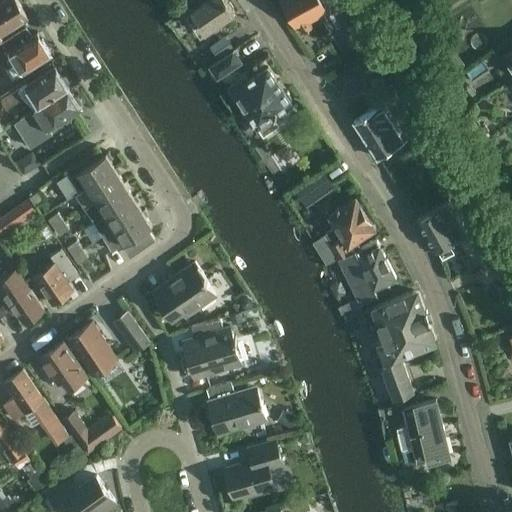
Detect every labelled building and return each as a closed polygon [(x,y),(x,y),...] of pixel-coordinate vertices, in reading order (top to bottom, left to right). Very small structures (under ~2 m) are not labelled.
[(17,0),(3,0),(0,2),(0,40),(3,38),(1,34),(28,17),(17,0)] [(204,0),(192,8),(194,12),(205,30),(222,19),(235,11),(228,0),(204,0)] [(309,19),(329,7),(323,0),(280,0),(298,27),(300,25),(303,30),(304,29),(305,31),(310,28),(309,26),(311,24),(309,19)] [(4,40),(0,43),(0,59),(12,52),(15,57),(23,70),(50,52),(37,32),(31,35),(31,34),(26,26),(4,40)] [(369,28),(359,33),(366,44),(375,39),(369,28)] [(511,37),(498,47),(503,54),(508,62),(511,68),(511,37)] [(437,47),(452,72),(465,64),(449,39),(437,47)] [(212,46),(211,46),(218,58),(228,52),(221,40),(212,46)] [(211,63),(210,64),(211,65),(218,75),(241,61),(234,50),(233,48),(228,52),(218,58),(211,63)] [(6,108),(24,96),(24,97),(35,107),(23,115),(69,86),(67,83),(68,80),(65,75),(61,74),(55,65),(1,100),(6,108)] [(273,115),(292,103),(290,100),(291,95),(287,90),(282,88),(268,67),(245,83),(241,77),(231,85),(248,112),(250,111),(259,125),(261,124),(265,131),(278,122),(273,115)] [(17,126),(31,147),(53,132),(50,126),(81,106),(80,103),(81,100),(78,95),(74,95),(69,86),(23,115),(14,121),(15,122),(9,125),(12,129),(17,126)] [(354,121),(378,157),(408,137),(407,136),(417,130),(395,95),(386,101),(385,100),(354,121)] [(33,150),(16,160),(24,173),(41,162),(33,150)] [(78,172),(68,178),(76,192),(87,186),(115,168),(106,154),(78,172)] [(115,168),(76,192),(86,206),(124,182),(115,168)] [(124,182),(86,206),(87,209),(95,221),(105,215),(133,197),(125,184),(124,182)] [(41,190),(30,196),(36,204),(46,198),(41,190)] [(28,197),(10,209),(18,221),(36,209),(28,197)] [(105,215),(95,221),(103,234),(113,228),(142,210),(133,197),(105,215)] [(331,245),(338,259),(361,246),(357,239),(376,228),(356,197),(329,214),(336,226),(325,234),(331,245)] [(437,249),(439,248),(443,255),(455,249),(451,242),(456,238),(461,245),(470,240),(466,232),(467,232),(449,199),(438,205),(418,216),(437,249)] [(49,217),(55,226),(65,219),(59,210),(49,217)] [(113,228),(103,234),(104,236),(105,237),(113,249),(122,244),(123,243),(141,232),(149,244),(156,239),(148,227),(151,225),(143,212),(142,211),(142,210),(113,228)] [(65,219),(55,226),(61,234),(70,227),(65,219)] [(68,245),(74,254),(84,248),(78,239),(68,245)] [(341,257),(338,259),(358,297),(361,303),(379,294),(388,289),(385,282),(395,277),(397,277),(380,243),(378,239),(362,246),(355,250),(349,253),(341,257)] [(55,261),(35,275),(53,302),(74,288),(69,280),(79,273),(79,272),(78,272),(61,248),(51,254),(55,261)] [(74,254),(79,261),(89,255),(84,248),(74,254)] [(186,314),(216,294),(206,281),(208,280),(195,261),(164,283),(167,287),(156,294),(172,318),(183,310),(186,314)] [(25,322),(45,308),(18,267),(0,278),(0,315),(0,316),(15,306),(25,322)] [(435,344),(436,336),(428,316),(430,316),(425,304),(423,304),(419,293),(414,291),(372,307),(385,339),(378,342),(390,374),(385,376),(394,399),(415,392),(402,357),(435,344)] [(243,297),(240,301),(242,306),(246,308),(251,307),(253,303),(251,298),(247,296),(243,297)] [(115,319),(137,349),(150,340),(128,310),(115,319)] [(241,311),(230,314),(233,322),(243,319),(241,311)] [(231,326),(224,328),(221,317),(213,320),(190,327),(193,338),(184,341),(194,375),(241,361),(235,340),(237,340),(236,336),(234,336),(231,326)] [(69,337),(91,368),(94,373),(117,357),(92,321),(69,337)] [(40,356),(58,382),(64,378),(70,386),(87,374),(64,340),(40,356)] [(15,395),(3,403),(14,418),(24,411),(26,410),(26,411),(34,405),(43,418),(59,441),(62,439),(69,434),(63,425),(45,398),(24,367),(5,380),(15,395)] [(261,404),(263,403),(262,399),(260,400),(255,386),(235,392),(232,380),(207,388),(219,431),(265,417),(261,404)] [(413,445),(402,448),(405,460),(409,462),(416,460),(417,461),(450,453),(437,400),(403,408),(413,445)] [(63,416),(75,431),(89,451),(121,426),(110,411),(89,426),(86,423),(74,407),(63,416)] [(288,410),(281,422),(292,428),(299,416),(288,410)] [(0,440),(11,457),(24,449),(6,422),(1,425),(0,423),(0,440)] [(305,430),(295,433),(297,439),(302,441),(308,439),(305,430)] [(269,466),(283,462),(276,439),(249,446),(253,459),(226,467),(235,497),(275,486),(269,466)] [(26,451),(13,459),(19,467),(26,462),(30,469),(36,465),(28,454),(26,451)] [(30,478),(29,479),(36,490),(47,482),(41,472),(31,479),(30,478)] [(74,511),(99,511),(116,500),(97,474),(81,486),(74,476),(50,494),(62,511),(65,511),(72,508),(74,511)] [(6,496),(0,500),(0,506),(3,511),(7,511),(20,504),(15,498),(14,499),(13,497),(10,499),(8,495),(6,496)] [(464,511),(460,498),(446,503),(448,511),(464,511)]
